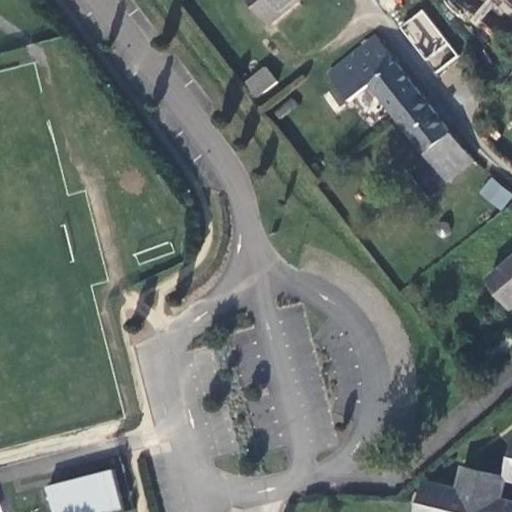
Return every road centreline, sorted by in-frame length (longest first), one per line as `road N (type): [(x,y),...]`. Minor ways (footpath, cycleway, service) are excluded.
road 1 (residential): [(98,0),(218,156),(239,210),(237,254),(222,298)]
road 2 (track): [(133,309),(92,179),(70,156),(45,52),(0,16)]
road 3 (unknown): [(239,210),(359,321),(368,354),(361,437)]
